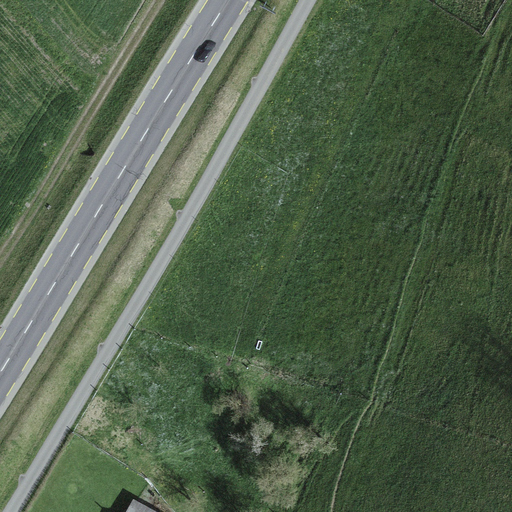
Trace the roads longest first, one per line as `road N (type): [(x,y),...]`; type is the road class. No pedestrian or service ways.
road 1 (track): [(308,0),(11,511)]
road 2 (primary): [(0,369),(227,0)]
road 3 (track): [(157,0),(0,260)]
